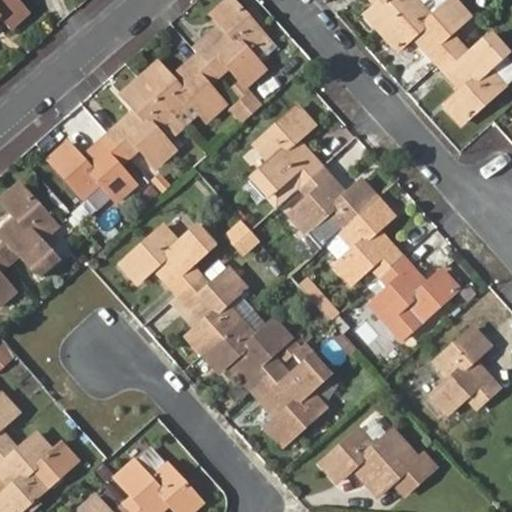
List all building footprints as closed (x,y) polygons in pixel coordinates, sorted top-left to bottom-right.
[(0,0),(0,15),(10,27),(26,13),(15,0),(0,0)] [(197,52),(218,75),(227,67),(245,86),(263,70),(253,59),(269,44),(264,39),(271,33),(257,17),(250,23),(229,0),(228,0),(210,15),(223,28),(197,52)] [(379,0),(361,17),(377,35),(415,0),(379,0)] [(448,0),(433,13),(421,0),(415,0),(377,35),(393,53),(412,37),(435,63),(458,43),(449,33),(468,15),(454,0),(448,0)] [(421,0),(433,13),(448,0),(421,0)] [(467,53),(458,43),(435,63),(458,90),(441,105),(459,126),(504,87),(488,69),(506,52),(490,33),(467,53)] [(269,44),(253,59),(263,70),(279,56),(269,44)] [(157,63),(140,79),(183,128),(199,114),(205,121),(224,104),(207,86),(218,75),(197,52),(169,78),(157,63)] [(511,79),(511,59),(506,52),(488,69),(504,87),(511,79)] [(183,128),(140,79),(121,95),(134,109),(107,133),(129,157),(139,147),(156,165),(174,149),(167,142),(183,128)] [(300,167),(309,176),(321,166),(298,141),(314,127),(297,108),(253,146),(268,163),(260,170),(276,188),(300,167)] [(118,166),(129,157),(107,133),(79,158),(66,144),(49,159),(82,197),(98,183),(115,202),(134,184),(118,166)] [(141,154),(126,164),(140,184),(155,173),(141,154)] [(324,218),(337,232),(377,197),(362,181),(346,194),(321,166),(309,176),(319,189),(290,215),(306,233),(324,218)] [(15,217),(0,230),(0,255),(9,265),(19,256),(34,274),(53,257),(40,243),(57,228),(20,186),(2,201),(15,217)] [(370,269),(377,277),(401,256),(378,230),(393,216),(377,197),(337,232),(353,249),(335,266),(352,285),(366,272),(370,269)] [(252,211),(240,222),(248,230),(260,220),(252,211)] [(176,294),(200,273),(191,263),(212,244),(197,227),(178,243),(164,226),(119,263),(136,282),(153,268),(176,294)] [(0,304),(13,293),(0,277),(0,273),(9,265),(0,255),(0,304)] [(401,256),(377,277),(387,287),(368,304),(385,323),(400,340),(418,324),(458,289),(442,270),(426,284),(401,256)] [(209,285),(200,273),(176,294),(179,298),(173,303),(196,329),(185,337),(200,354),(239,319),(226,304),(245,286),(229,268),(209,285)] [(310,275),(299,285),(328,322),(340,312),(310,275)] [(255,336),(239,319),(200,354),(216,373),(232,359),(256,386),(279,365),(270,354),(289,337),(274,320),(266,326),(255,336)] [(431,394),(446,413),(465,398),(474,410),(499,389),(473,360),(488,347),(472,328),(433,363),(448,380),(431,394)] [(320,357),(344,363),(348,345),(325,339),(320,357)] [(0,368),(16,354),(4,341),(0,345),(0,368)] [(289,376),(279,365),(256,386),(280,413),(264,427),(280,445),(324,406),(310,389),(328,374),(312,356),(289,376)] [(0,446),(7,440),(0,431),(0,428),(17,413),(1,394),(0,395),(0,446)] [(428,471),(391,429),(373,444),(358,428),(319,463),(335,481),(351,466),(377,495),(393,481),(403,493),(428,471)] [(7,440),(0,446),(0,489),(2,492),(0,493),(0,508),(3,511),(14,511),(74,460),(60,443),(50,451),(35,433),(15,450),(7,440)] [(121,505),(127,511),(159,511),(168,505),(174,511),(187,511),(200,502),(167,464),(150,479),(133,460),(115,475),(132,496),(121,505)] [(104,467),(97,473),(104,482),(112,475),(104,467)] [(127,511),(121,505),(113,511),(108,511),(94,494),(76,510),(77,511),(127,511)]
